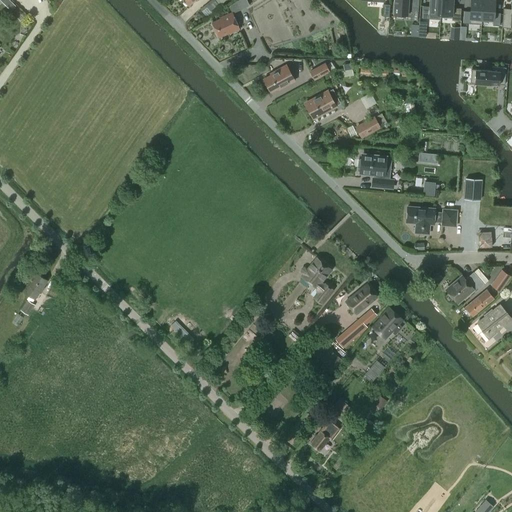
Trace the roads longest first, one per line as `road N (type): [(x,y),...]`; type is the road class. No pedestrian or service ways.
road 1 (unclassified): [(511,261),(403,256),(151,0)]
road 2 (unclassified): [(328,511),(0,184)]
